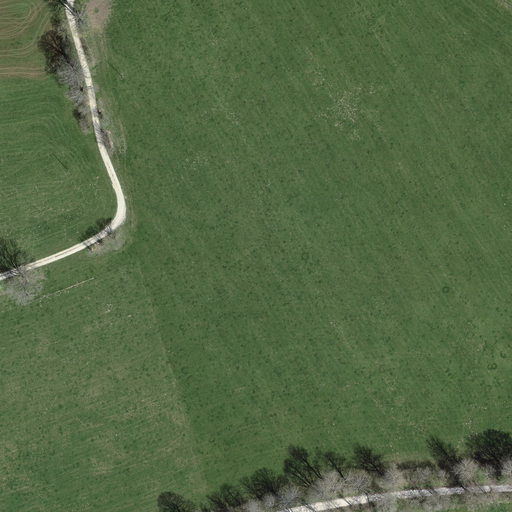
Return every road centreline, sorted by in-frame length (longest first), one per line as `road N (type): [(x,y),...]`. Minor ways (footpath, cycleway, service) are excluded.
road 1 (track): [(0,266),(107,235),(109,153),(83,49),(80,0)]
road 2 (track): [(511,484),(323,499),(291,511)]
